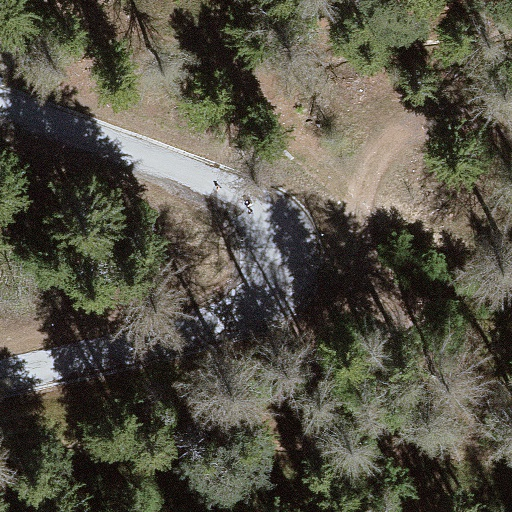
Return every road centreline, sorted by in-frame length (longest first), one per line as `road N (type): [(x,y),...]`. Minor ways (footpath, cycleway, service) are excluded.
road 1 (residential): [(0,366),(268,298),(320,267),(293,218),(161,159),(0,103)]
road 2 (track): [(320,267),(365,221),(439,110),(511,128)]
